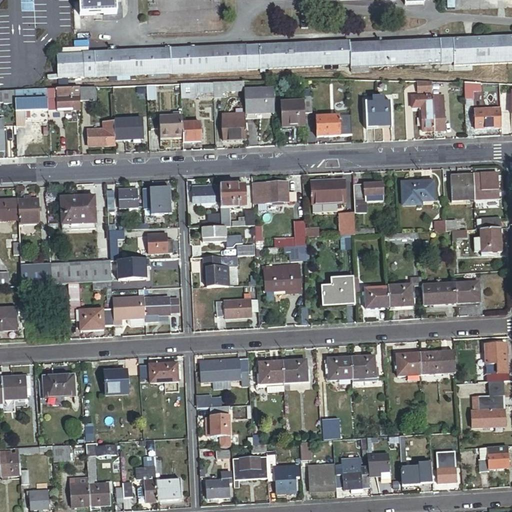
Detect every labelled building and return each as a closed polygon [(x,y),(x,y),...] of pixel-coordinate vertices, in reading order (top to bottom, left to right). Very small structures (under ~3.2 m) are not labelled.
[(78,0),(79,17),(117,15),(115,0),(78,0)] [(454,64),(454,67),(511,64),(511,37),(453,41),(454,64)] [(83,55),(84,78),(350,66),(351,69),(441,65),(440,41),(349,45),(349,42),(83,55)] [(454,64),(453,41),(440,41),(441,65),(454,64)] [(83,55),(57,56),(58,76),(58,79),(84,78),(83,55)] [(443,83),(432,84),(432,98),(435,98),(434,94),(443,94),(443,83)] [(243,84),(213,86),(213,99),(223,99),(223,98),(237,97),(237,99),(244,99),(244,92),(243,84)] [(432,84),(420,84),(420,95),(430,94),(430,98),(432,98),(432,84)] [(481,94),(480,85),(464,85),(465,101),(473,101),(473,94),(481,94)] [(213,99),(213,86),(181,87),(181,101),(213,99)] [(148,102),(147,88),(139,88),(140,102),(148,102)] [(80,103),(79,90),(47,91),(47,112),(55,112),(54,95),(56,95),(57,110),(64,110),(64,112),(80,111),(80,103)] [(97,103),(96,90),(79,90),(80,103),(97,103)] [(45,92),(14,93),(14,105),(15,113),(47,112),(47,91),(45,92)] [(273,91),(244,92),(244,99),(245,116),(274,115),(273,91)] [(0,105),(14,105),(14,93),(0,93),(0,105)] [(443,97),(435,98),(432,98),(434,133),(445,132),(443,97)] [(422,133),(434,133),(432,98),(430,98),(411,99),(412,109),(421,109),(422,132),(422,133)] [(311,100),(303,101),(303,104),(304,115),(312,115),(311,100)] [(282,129),(304,128),(304,115),(303,104),(281,104),(282,129)] [(390,104),(384,104),(372,105),(365,105),(366,130),(391,129),(390,104)] [(500,110),(471,112),(471,118),(475,118),(475,130),(501,129),(500,110)] [(245,141),(245,116),(220,117),(221,142),(245,141)] [(160,140),(183,139),(182,125),(182,117),(159,118),(160,140)] [(351,137),(350,118),(316,120),(317,139),(351,137)] [(142,121),(114,122),(114,123),(115,142),(143,141),(142,121)] [(88,149),(115,147),(115,142),(114,123),(103,124),(103,132),(88,132),(88,149)] [(200,124),(182,125),(183,139),(183,144),(201,143),(201,141),(204,141),(203,130),(201,130),(200,124)] [(498,184),(498,180),(498,177),(463,179),(462,176),(458,176),(458,179),(451,179),(452,206),(475,205),(475,203),(475,192),(482,192),(482,195),(499,194),(498,184)] [(345,206),(344,183),(311,184),(312,198),(312,200),(312,207),(345,206)] [(287,185),(277,186),(278,205),(288,204),(288,203),(296,203),(296,196),(288,196),(287,185)] [(435,204),(435,185),(403,186),(404,209),(423,208),(423,204),(435,204)] [(277,186),(260,187),(260,198),(267,198),(268,205),(278,205),(277,186)] [(386,204),(386,194),(382,194),(382,187),(354,188),(355,216),(366,216),(366,204),(386,204)] [(254,228),(254,214),(246,214),(246,225),(240,226),(229,226),(229,222),(228,212),(246,211),(246,188),(220,189),(221,206),(221,216),(221,223),(222,229),(225,229),(228,229),(243,228),(254,228)] [(221,206),(220,189),(211,190),(208,190),(194,190),(195,207),(221,206)] [(115,192),(107,193),(108,211),(116,211),(115,192)] [(138,216),(137,192),(118,192),(119,211),(129,210),(130,216),(138,216)] [(169,192),(150,193),(151,218),(169,218),(168,210),(170,210),(169,192)] [(475,192),(475,203),(499,201),(499,194),(482,195),(482,192),(475,192)] [(79,233),(77,200),(61,201),(62,234),(79,233)] [(94,200),(77,200),(79,233),(96,233),(94,200)] [(0,220),(19,220),(18,202),(0,203),(0,220)] [(18,202),(19,220),(19,226),(40,226),(39,202),(30,202),(25,202),(18,202)] [(340,238),(356,238),(356,232),(355,216),(339,217),(340,238)] [(500,230),(500,220),(482,221),(483,231),(500,230)] [(466,222),(445,223),(446,233),(451,233),(466,232),(466,222)] [(446,233),(445,223),(434,224),(435,234),(446,233)] [(305,232),(305,225),(295,226),(295,237),(306,236),(305,232)] [(226,244),(225,229),(222,229),(206,230),(201,230),(202,245),(226,244)] [(501,254),(500,230),(483,231),(480,231),(480,240),(481,254),(481,255),(488,254),(501,254)] [(306,240),(318,239),(318,231),(305,232),(306,236),(306,240)] [(123,242),(122,232),(119,232),(117,232),(109,233),(110,263),(118,263),(118,242),(123,242)] [(467,240),(466,232),(451,233),(452,240),(467,240)] [(172,254),(171,241),(167,241),(166,237),(147,238),(147,244),(148,255),(172,254)] [(279,242),(279,241),(274,241),(275,244),(272,244),(272,245),(269,245),(270,251),(280,250),(279,242)] [(285,241),(279,242),(280,250),(286,250),(290,250),(306,249),(306,242),(285,243),(285,241)] [(255,257),(254,247),(236,248),(237,258),(255,257)] [(307,255),(290,256),(290,264),(307,264),(307,255)] [(228,268),(238,268),(237,258),(221,259),(222,268),(228,268)] [(222,268),(221,259),(203,260),(203,280),(206,280),(206,289),(229,289),(228,268),(222,268)] [(149,262),(118,263),(118,282),(150,281),(149,262)] [(112,284),(111,265),(79,267),(81,286),(93,285),(112,284)] [(81,286),(79,267),(50,269),(51,287),(57,287),(68,286),(81,286)] [(286,271),(264,272),(265,294),(267,294),(274,294),(273,275),(292,274),(293,293),(302,293),(301,267),(286,268),(286,271)] [(51,287),(50,269),(21,271),(22,289),(23,289),(41,288),(51,287)] [(0,290),(8,290),(8,275),(0,274),(0,290)] [(286,293),(293,293),(292,274),(273,275),(274,294),(275,294),(286,293)] [(421,287),(420,277),(387,279),(387,289),(389,309),(412,308),(410,288),(421,287)] [(353,282),(353,278),(332,279),(332,287),(320,288),(322,305),(355,303),(354,294),(353,282)] [(477,284),(454,285),(455,306),(478,305),(477,284)] [(455,306),(454,285),(421,287),(422,308),(455,306)] [(365,311),(389,309),(387,289),(364,291),(365,311)] [(274,294),(267,294),(267,302),(275,302),(275,294),(274,294)] [(250,314),(250,302),(250,296),(243,296),(243,302),(215,303),(216,318),(224,318),(224,321),(251,320),(250,314)] [(144,299),(112,300),(113,310),(114,327),(121,327),(121,321),(127,321),(128,325),(131,328),(145,327),(145,322),(144,300),(144,299)] [(169,299),(144,300),(145,322),(157,322),(157,315),(169,315),(169,299)] [(250,314),(258,313),(257,301),(250,302),(250,314)] [(0,332),(16,332),(15,308),(0,309),(0,332)] [(103,328),(114,327),(113,310),(110,310),(72,312),(73,321),(80,321),(80,332),(103,331),(103,328)] [(492,365),(503,365),(506,364),(505,345),(485,346),(485,356),(479,356),(480,364),(486,364),(486,365),(492,365)] [(455,374),(454,354),(419,356),(420,377),(455,374)] [(420,377),(419,356),(395,357),(395,365),(393,366),(393,370),(396,370),(396,378),(420,377)] [(373,359),(350,360),(351,381),(378,380),(377,370),(374,371),(373,359)] [(351,381),(350,360),(326,361),(326,363),(324,363),(324,377),(327,377),(328,382),(351,381)] [(249,374),(248,361),(240,362),(241,375),(249,374)] [(241,375),(240,362),(203,363),(203,379),(241,377),(241,375)] [(305,362),(282,363),(283,385),(306,384),(306,380),(305,374),(305,370),(305,362)] [(203,379),(203,363),(199,364),(200,383),(220,382),(220,387),(242,386),(242,389),(249,389),(249,374),(241,375),(241,377),(203,379)] [(283,385),(282,363),(258,364),(259,375),(259,386),(266,386),(283,385)] [(149,369),(150,383),(150,385),(178,383),(177,364),(149,366),(149,369)] [(105,375),(107,395),(128,394),(127,374),(105,375)] [(502,383),(501,375),(474,376),(475,384),(487,384),(502,383)] [(29,378),(1,380),(2,403),(14,402),(24,402),(24,397),(24,390),(30,389),(29,378)] [(75,397),(73,378),(43,379),(44,399),(75,397)] [(503,396),(502,383),(487,384),(488,397),(503,396)] [(283,393),(283,385),(266,386),(266,393),(283,393)] [(504,427),(503,396),(488,397),(472,398),(474,428),(504,427)] [(212,398),(196,399),(196,409),(208,409),(213,409),(212,398)] [(15,413),(14,402),(2,403),(3,410),(3,413),(15,413)] [(231,418),(230,408),(213,409),(208,409),(208,419),(227,418),(231,418)] [(227,418),(208,419),(205,419),(206,426),(209,426),(209,438),(218,438),(222,438),(228,437),(227,418)] [(338,440),(337,424),(320,425),(322,441),(338,440)] [(387,437),(386,426),(378,427),(379,437),(387,437)] [(308,459),(307,442),(299,443),(300,459),(308,459)] [(96,480),(95,458),(105,458),(110,457),(116,457),(115,447),(97,448),(97,445),(86,446),(88,481),(88,486),(93,485),(96,480)] [(68,461),(67,446),(52,447),(52,452),(53,462),(68,461)] [(508,468),(507,446),(487,448),(487,457),(479,457),(477,457),(478,473),(488,472),(488,469),(508,468)] [(487,457),(487,448),(475,448),(475,454),(478,454),(479,457),(487,457)] [(19,454),(19,449),(10,449),(11,455),(0,456),(2,481),(6,480),(6,477),(20,476),(20,473),(19,454)] [(229,450),(215,451),(216,459),(230,458),(229,450)] [(273,452),(265,452),(266,457),(267,479),(267,481),(275,481),(276,494),(295,493),(294,478),(298,478),(297,466),(274,468),(273,452)] [(390,479),(388,455),(367,456),(367,457),(368,466),(369,477),(381,476),(381,480),(390,479)] [(267,479),(266,457),(232,459),(234,488),(238,487),(238,481),(267,479)] [(156,460),(156,459),(149,459),(149,468),(136,469),(137,480),(144,480),(144,484),(145,498),(145,503),(158,502),(157,481),(156,460)] [(446,482),(449,482),(455,482),(455,468),(454,463),(454,459),(436,460),(437,483),(446,482)] [(369,477),(368,466),(361,467),(361,462),(342,463),(342,464),(334,465),(335,475),(343,475),(343,471),(361,470),(362,488),(370,488),(369,477)] [(333,465),(307,466),(309,492),(334,491),(333,465)] [(432,483),(431,467),(400,469),(402,486),(419,485),(419,484),(432,483)] [(350,493),(362,492),(362,488),(361,470),(343,471),(343,475),(344,489),(349,489),(350,493)] [(229,471),(219,472),(220,481),(227,480),(227,482),(230,482),(229,471)] [(20,476),(21,485),(28,485),(28,472),(20,473),(20,476)] [(157,481),(158,502),(181,501),(179,480),(159,481),(157,481)] [(228,497),(227,482),(227,480),(220,481),(206,482),(207,499),(228,497)] [(88,486),(88,481),(79,482),(80,486),(74,487),(70,487),(71,508),(90,507),(88,486)] [(131,482),(122,483),(122,488),(123,498),(132,498),(131,482)] [(88,486),(90,507),(109,505),(108,495),(112,495),(111,484),(93,485),(88,486)] [(145,498),(144,484),(139,485),(136,487),(137,496),(140,498),(145,498)] [(123,498),(122,488),(115,488),(115,503),(123,502),(123,498)] [(40,511),(41,510),(48,509),(47,491),(26,493),(27,496),(29,496),(30,510),(37,510),(37,511),(40,511)]
